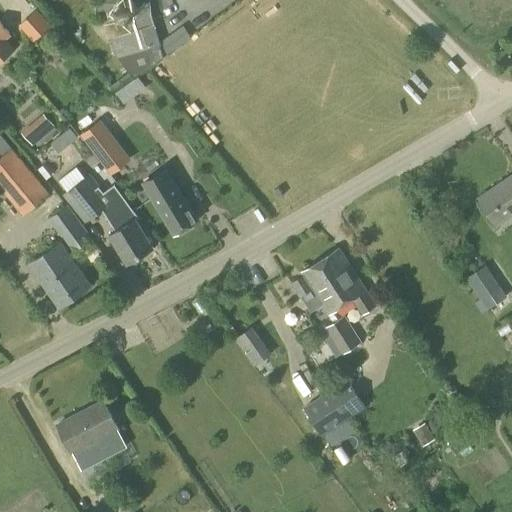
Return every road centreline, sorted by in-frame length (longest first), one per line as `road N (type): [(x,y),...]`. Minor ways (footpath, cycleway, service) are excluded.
road 1 (unclassified): [(0,379),(505,102)]
road 2 (unclassified): [(505,102),(396,0)]
